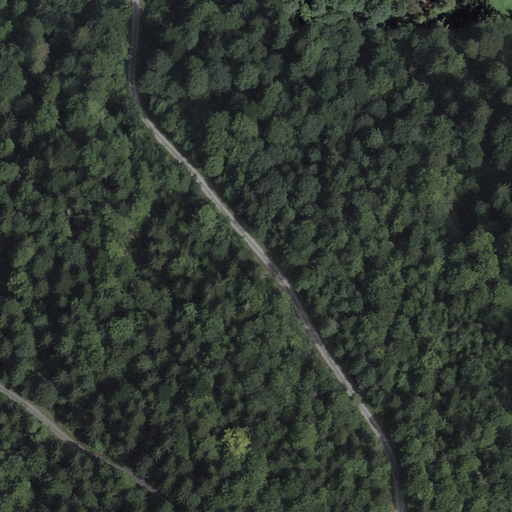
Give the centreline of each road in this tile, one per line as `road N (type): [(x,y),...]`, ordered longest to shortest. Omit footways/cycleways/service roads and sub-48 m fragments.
road 1 (track): [(403,498),(392,453),(269,264),(147,123),(131,88),(136,0)]
road 2 (track): [(0,389),(170,511)]
